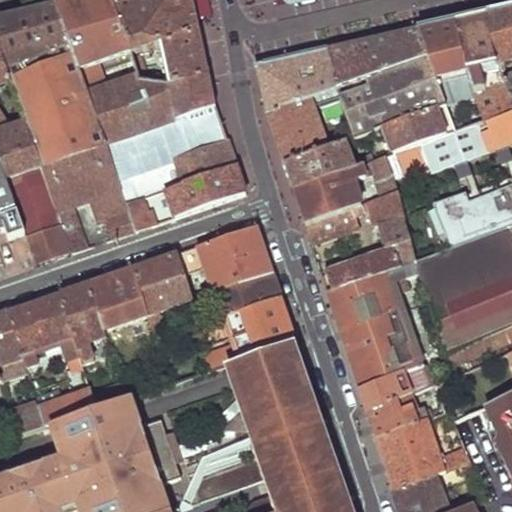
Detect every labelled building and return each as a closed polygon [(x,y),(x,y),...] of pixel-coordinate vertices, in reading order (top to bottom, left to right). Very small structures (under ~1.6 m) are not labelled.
[(79,0),(55,6),(78,71),(113,61),(120,83),(136,78),(113,0),(79,0)] [(113,0),(136,78),(138,83),(158,86),(157,78),(145,77),(140,59),(135,57),(158,49),(167,88),(208,77),(197,27),(191,0),(113,0)] [(55,6),(0,18),(0,55),(9,82),(24,127),(69,256),(84,251),(69,206),(87,202),(96,227),(104,224),(110,242),(136,234),(125,205),(104,146),(86,95),(78,71),(55,6)] [(486,15),(511,105),(511,8),(503,11),(486,15)] [(481,118),(483,123),(511,112),(511,105),(486,15),(471,18),(456,22),(468,75),(481,118)] [(437,26),(419,30),(442,99),(450,96),(447,85),(453,82),(452,79),(468,75),(456,22),(437,26)] [(328,51),(337,90),(363,82),(366,90),(339,99),(348,126),(351,132),(354,142),(383,131),(432,114),(440,111),(445,109),(442,99),(419,30),(405,33),(376,40),(328,51)] [(256,68),(266,116),(309,101),(337,90),(328,51),(292,60),(256,68)] [(0,55),(0,84),(9,82),(0,55)] [(208,77),(167,88),(175,123),(216,108),(212,93),(208,77)] [(104,146),(175,123),(167,88),(158,86),(138,83),(136,78),(120,83),(86,95),(104,146)] [(449,121),(456,118),(450,96),(442,99),(445,109),(449,121)] [(339,99),(338,97),(330,100),(338,129),(348,126),(339,99)] [(354,142),(351,132),(323,142),(312,107),(309,101),(266,116),(275,143),(283,167),(345,145),(354,142)] [(180,187),(173,164),(227,146),(222,128),(216,108),(175,123),(104,146),(125,205),(140,200),(180,187)] [(449,121),(445,109),(440,111),(447,136),(454,134),(449,121)] [(439,139),(394,156),(405,183),(511,143),(511,112),(483,123),(454,134),(447,136),(439,139)] [(439,139),(432,114),(383,131),(391,157),(394,156),(439,139)] [(0,134),(10,131),(0,116),(0,134)] [(460,124),(456,118),(449,121),(454,134),(483,123),(481,118),(460,124)] [(69,256),(24,127),(10,131),(0,134),(0,166),(24,237),(35,268),(53,262),(69,256)] [(288,182),(291,192),(353,170),(345,145),(283,167),(288,182)] [(173,164),(180,187),(235,168),(231,157),(227,146),(173,164)] [(353,170),(291,192),(298,211),(304,228),(351,211),(360,208),(359,201),(356,202),(348,184),(371,176),(380,201),(395,195),(383,160),(353,170)] [(0,231),(4,230),(8,242),(24,237),(0,166),(0,231)] [(235,168),(180,187),(184,203),(170,209),(174,221),(245,196),(240,183),(235,168)] [(380,201),(367,205),(369,213),(376,231),(384,228),(391,251),(384,253),(326,274),(332,294),(414,264),(395,195),(380,201)] [(136,234),(158,226),(156,220),(147,221),(140,200),(125,205),(136,234)] [(351,211),(354,220),(369,213),(367,205),(360,208),(351,211)] [(304,228),(310,248),(359,231),(354,220),(351,211),(304,228)] [(384,228),(376,231),(384,253),(391,251),(384,228)] [(176,257),(183,278),(204,271),(212,296),(273,275),(266,253),(257,229),(176,257)] [(511,235),(509,229),(414,264),(419,277),(445,355),(511,328),(511,235)] [(148,318),(156,344),(168,340),(160,314),(191,304),(191,303),(183,278),(176,257),(153,265),(132,272),(148,318)] [(425,391),(431,389),(421,361),(415,364),(387,283),(393,280),(402,277),(404,282),(419,277),(414,264),(332,294),(327,296),(343,346),(359,394),(404,376),(411,397),(425,391)] [(105,340),(106,345),(117,340),(114,330),(148,318),(132,272),(109,279),(87,287),(105,340)] [(273,275),(212,296),(221,321),(282,301),(278,289),(273,275)] [(421,361),(393,280),(387,283),(415,364),(421,361)] [(81,365),(82,368),(93,363),(89,346),(105,340),(87,287),(74,292),(59,296),(81,365)] [(7,314),(25,371),(37,366),(34,354),(62,345),(65,364),(72,362),(75,367),(81,365),(59,296),(33,305),(7,314)] [(206,327),(197,301),(191,303),(191,304),(198,323),(200,328),(206,327)] [(282,301),(221,321),(232,352),(216,358),(217,360),(197,368),(197,370),(199,378),(229,367),(289,347),(297,344),(290,323),(282,301)] [(0,376),(1,379),(25,371),(7,314),(0,316),(0,376)] [(511,328),(445,355),(449,369),(511,341),(511,328)] [(289,347),(229,367),(244,411),(274,381),(304,411),(305,421),(314,421),(289,347)] [(511,353),(503,358),(507,365),(511,363),(511,353)] [(199,378),(197,370),(183,376),(182,373),(175,374),(173,368),(165,371),(170,387),(199,378)] [(363,406),(367,416),(411,397),(404,376),(359,394),(363,406)] [(207,449),(216,477),(258,462),(311,443),(314,421),(305,421),(304,411),(274,381),(244,411),(245,419),(235,420),(235,439),(207,449)] [(97,412),(125,403),(120,386),(91,397),(97,412)] [(431,389),(425,391),(427,399),(436,396),(433,387),(431,389)] [(50,429),(97,412),(91,397),(90,393),(38,410),(44,430),(50,429)] [(511,396),(488,408),(510,456),(504,459),(509,470),(511,468),(511,396)] [(428,422),(432,420),(428,410),(417,414),(411,397),(367,416),(372,430),(376,444),(428,422)] [(131,401),(125,403),(97,412),(50,429),(55,444),(59,456),(0,476),(0,511),(168,511),(160,487),(182,480),(163,422),(140,430),(136,416),(131,401)] [(27,413),(14,418),(20,438),(44,430),(38,410),(37,407),(27,411),(27,413)] [(317,429),(314,421),(311,443),(258,462),(269,496),(270,500),(273,507),(290,501),(302,496),(304,504),(326,496),(327,501),(350,499),(340,471),(325,426),(317,429)] [(385,470),(393,495),(435,478),(457,469),(470,463),(464,450),(441,459),(428,422),(376,444),(385,470)] [(475,475),(470,463),(457,469),(461,480),(475,475)] [(458,511),(456,507),(448,511),(435,478),(393,495),(399,511),(458,511)] [(327,501),(326,496),(304,504),(302,496),(290,501),(293,511),(349,511),(354,510),(350,499),(327,501)] [(253,506),(246,511),(264,511),(273,507),(270,500),(253,506)] [(293,511),(290,501),(273,507),(264,511),(293,511)]
